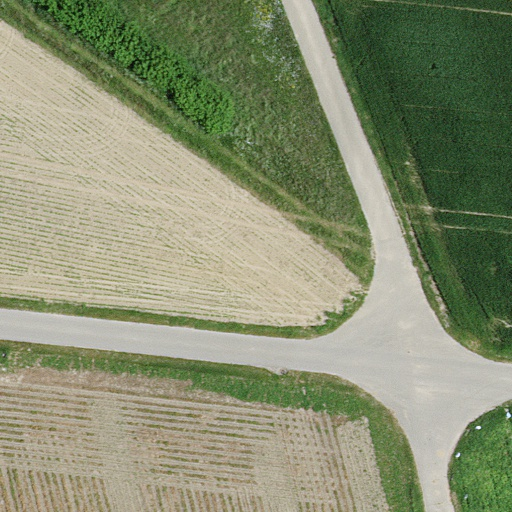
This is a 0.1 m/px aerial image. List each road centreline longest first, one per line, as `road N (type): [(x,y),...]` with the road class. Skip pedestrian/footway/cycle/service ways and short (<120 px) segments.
road 1 (track): [(298,0),(402,289),(441,511)]
road 2 (track): [(511,377),(0,325)]
